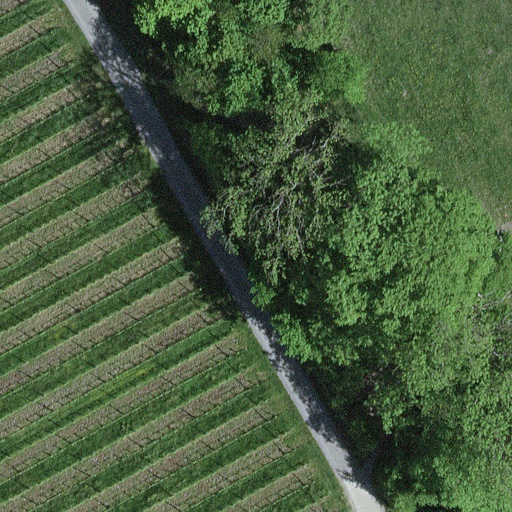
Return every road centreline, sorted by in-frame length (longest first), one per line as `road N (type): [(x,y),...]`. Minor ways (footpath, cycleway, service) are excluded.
road 1 (track): [(354,489),(76,0)]
road 2 (track): [(106,50),(260,88)]
